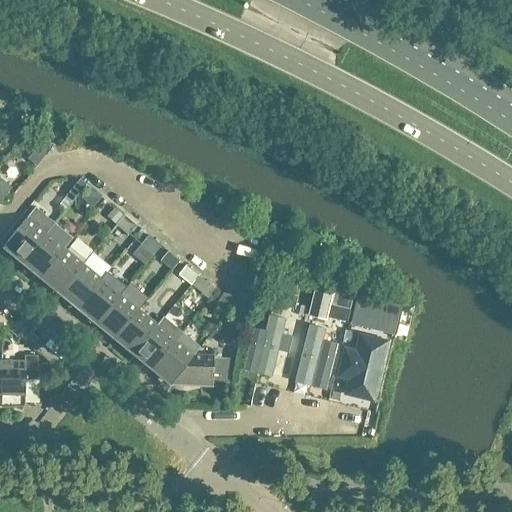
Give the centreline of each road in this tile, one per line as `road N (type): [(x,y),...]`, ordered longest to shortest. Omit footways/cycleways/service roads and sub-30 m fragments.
road 1 (primary): [(153,0),(216,26),(511,191)]
road 2 (residential): [(237,486),(0,483)]
road 3 (primary): [(511,112),(312,0)]
road 4 (tertiary): [(237,486),(206,453),(89,368)]
